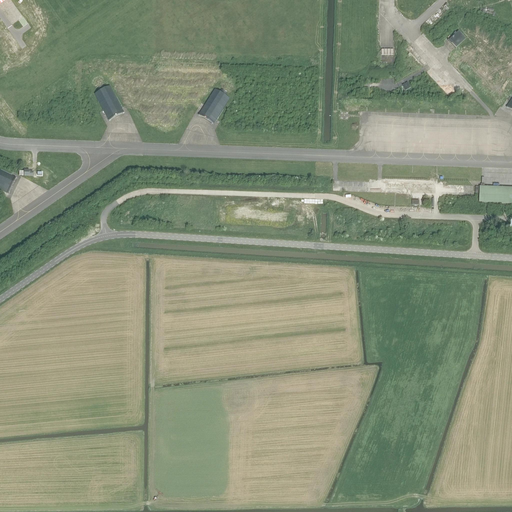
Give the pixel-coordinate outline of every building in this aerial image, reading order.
[(448,41),(455,48),(456,49),(456,48),(466,39),(459,31),(456,34),(453,37),(449,40),(448,40),(448,41)] [(94,94),(103,111),(109,121),(124,113),(121,108),(121,107),(122,106),(121,105),(120,105),(110,86),(105,88),(104,85),(97,89),(99,92),(94,94)] [(198,115),(213,125),(216,119),(218,117),(230,99),(225,96),(227,93),(221,89),(219,92),(215,89),(205,105),(198,115)] [(0,189),(8,194),(16,178),(11,175),(9,175),(10,174),(9,174),(8,174),(0,170),(0,189)] [(410,193),(431,193),(433,193),(434,184),(386,183),(386,189),(410,190),(410,193)] [(511,187),(481,187),(480,187),(479,202),(511,203),(511,187)]
